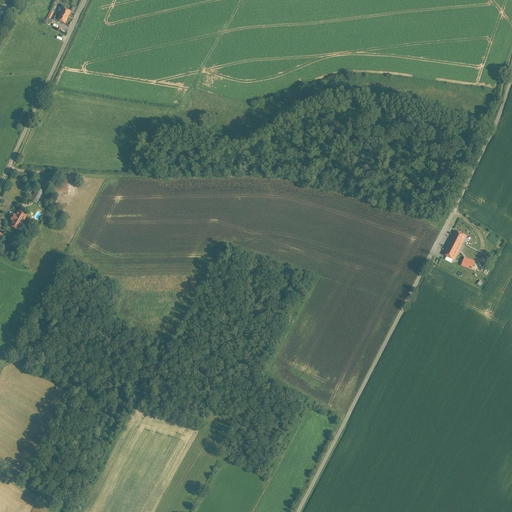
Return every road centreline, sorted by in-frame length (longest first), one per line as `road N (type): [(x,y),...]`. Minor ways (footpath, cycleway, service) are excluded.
road 1 (track): [(511,80),(451,218),(299,511)]
road 2 (unclassified): [(85,0),(0,186)]
